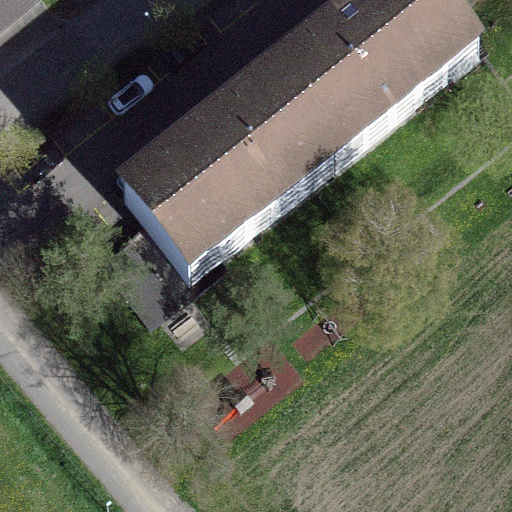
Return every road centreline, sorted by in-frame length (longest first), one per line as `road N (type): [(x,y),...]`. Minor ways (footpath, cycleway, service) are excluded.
road 1 (residential): [(162,511),(0,323)]
road 2 (residential): [(0,133),(195,0)]
